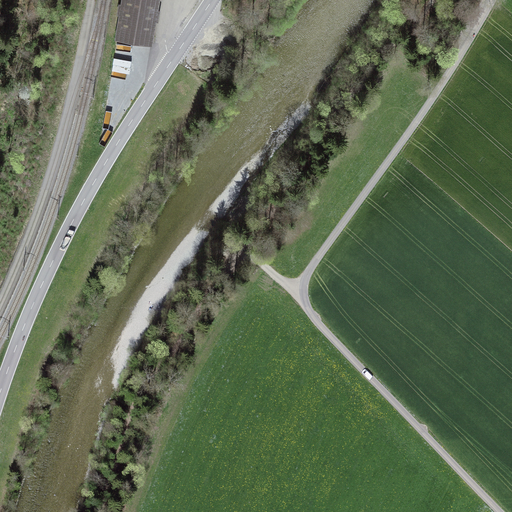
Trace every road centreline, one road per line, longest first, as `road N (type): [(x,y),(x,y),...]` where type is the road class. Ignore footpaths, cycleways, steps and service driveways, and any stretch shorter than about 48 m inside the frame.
road 1 (tertiary): [(212,0),(86,194),(0,394)]
road 2 (track): [(491,0),(465,53),(296,292)]
road 3 (residential): [(90,0),(65,115),(0,297)]
road 4 (track): [(498,511),(296,292)]
